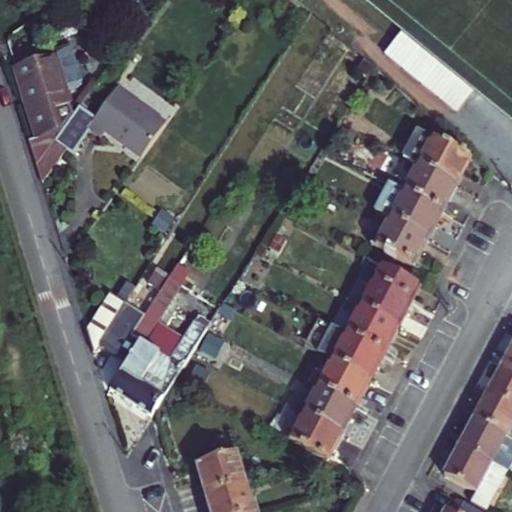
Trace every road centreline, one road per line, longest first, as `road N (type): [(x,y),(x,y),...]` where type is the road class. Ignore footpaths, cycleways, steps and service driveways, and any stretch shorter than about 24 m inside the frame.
road 1 (residential): [(119,511),(0,125)]
road 2 (residential): [(381,511),(511,257)]
